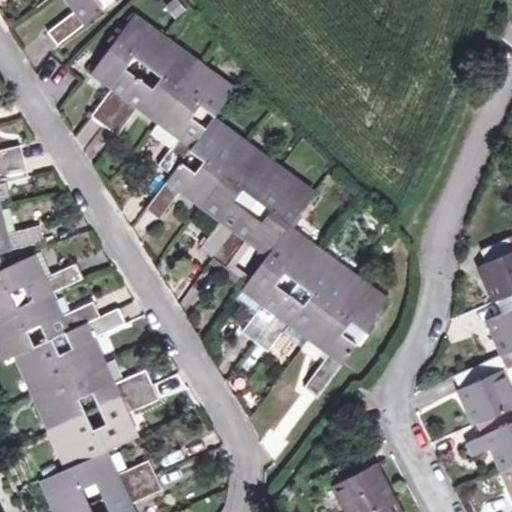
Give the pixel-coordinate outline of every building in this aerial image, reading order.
[(95,0),(66,0),(76,11),(47,31),(57,44),(103,9),(95,0)] [(95,0),(103,9),(115,0),(95,0)] [(199,105),(213,117),(234,90),(133,16),(91,71),(112,86),(91,115),(116,134),(138,105),(180,137),(159,164),(171,174),(145,208),(159,218),(181,189),(222,219),(201,248),(226,266),(247,238),(268,254),(243,287),(263,303),(242,331),(267,350),(289,321),(330,352),(304,386),(317,396),(356,344),(341,333),(349,322),(365,333),(388,302),(287,227),(312,194),(212,119),(205,128),(191,117),(199,105)] [(0,252),(42,243),(38,226),(3,234),(0,220),(0,182),(26,177),(19,145),(0,149),(0,252)] [(511,351),(511,248),(507,239),(481,250),(487,262),(480,265),(501,313),(489,318),(505,355),(511,351)] [(41,278),(50,275),(39,251),(31,255),(41,278)] [(41,278),(31,255),(0,269),(0,314),(15,307),(9,293),(23,287),(29,302),(81,278),(74,263),(50,275),(41,278)] [(15,307),(0,314),(0,353),(3,360),(14,355),(33,346),(26,331),(39,325),(46,340),(51,338),(64,332),(99,316),(81,278),(29,302),(15,307)] [(33,346),(14,355),(31,392),(102,361),(91,337),(123,323),(115,308),(99,316),(64,332),(71,348),(58,354),(51,338),(46,340),(33,346)] [(341,333),(356,344),(365,333),(349,322),(341,333)] [(455,376),(476,425),(488,419),(493,430),(468,441),(475,456),(493,448),(511,489),(511,398),(499,370),(506,367),(501,356),(455,376)] [(102,361),(31,392),(49,430),(86,414),(79,397),(92,392),(99,407),(150,384),(143,370),(112,385),(102,361)] [(86,414),(49,430),(66,468),(104,450),(136,436),(124,413),(156,399),(150,384),(99,407),(106,424),(92,429),(86,414)] [(104,450),(66,468),(41,478),(54,511),(72,511),(88,505),(82,488),(94,482),(101,498),(154,475),(147,461),(115,476),(104,450)] [(348,511),(397,511),(373,464),(367,467),(361,455),(334,468),(340,481),(334,484),(348,511)] [(91,511),(88,505),(72,511),(132,511),(128,503),(159,489),(154,475),(101,498),(107,511),(91,511)]
